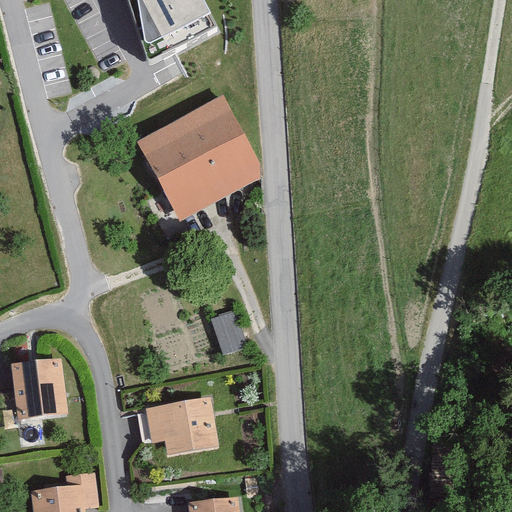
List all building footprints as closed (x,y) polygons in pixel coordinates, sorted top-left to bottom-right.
[(126,0),(150,66),(219,32),(202,0),(126,0)] [(260,177),(215,99),(132,147),(177,225),(260,177)] [(247,347),(235,310),(213,317),(225,354),(247,347)] [(56,359),(6,366),(13,418),(63,411),(56,359)] [(209,401),(150,411),(155,440),(168,438),(171,456),(216,448),(209,401)] [(96,511),(93,467),(30,473),(33,511),(96,511)] [(238,511),(237,500),(192,505),(192,511),(238,511)]
